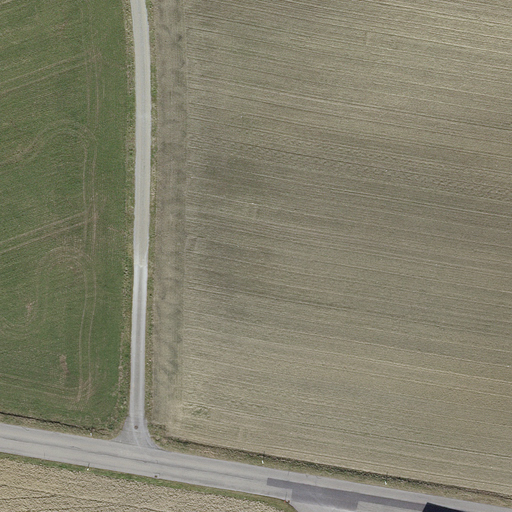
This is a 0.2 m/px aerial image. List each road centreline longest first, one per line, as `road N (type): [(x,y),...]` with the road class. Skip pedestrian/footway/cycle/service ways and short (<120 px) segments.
road 1 (track): [(144,0),(153,146),(149,470)]
road 2 (tertiary): [(425,511),(0,442)]
